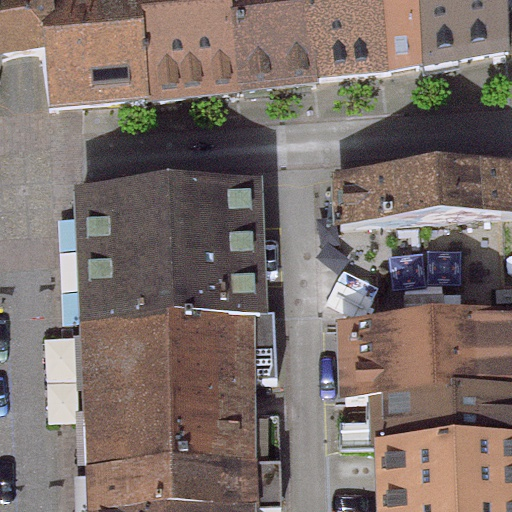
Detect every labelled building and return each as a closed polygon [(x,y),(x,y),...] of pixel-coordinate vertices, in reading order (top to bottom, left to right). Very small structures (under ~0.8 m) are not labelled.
[(17,0),(5,2),(0,2),(0,77),(14,76),(21,75),(52,72),(45,0),(17,0)] [(45,0),(52,72),(52,125),(85,123),(150,118),(138,0),(45,0)] [(138,0),(150,118),(245,109),(233,0),(138,0)] [(311,0),(233,0),(245,109),(321,99),(311,0)] [(385,0),(311,0),(321,99),(394,92),(393,82),(385,0)] [(420,0),(385,0),(393,82),(426,79),(420,0)] [(420,0),(426,79),(504,74),(504,0),(420,0)] [(511,172),(324,182),(327,238),(511,228),(511,172)] [(263,207),(77,210),(84,336),(252,331),(267,330),(263,207)] [(511,322),(339,330),(340,371),(342,412),(371,410),(511,406),(511,322)] [(252,331),(84,336),(92,475),(258,469),(252,331)] [(511,406),(371,410),(373,463),(511,460),(511,406)] [(511,511),(511,460),(373,463),(373,511),(511,511)] [(92,475),(93,511),(260,511),(258,469),(92,475)]
